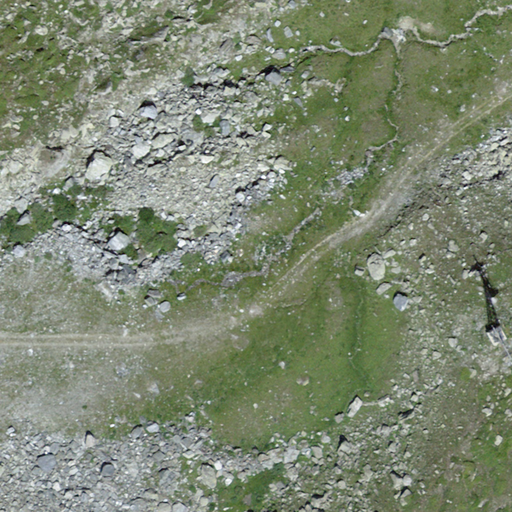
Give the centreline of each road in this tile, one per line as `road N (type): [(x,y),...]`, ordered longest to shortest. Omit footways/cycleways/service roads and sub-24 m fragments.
road 1 (track): [(193,331),(259,304),(316,250),(365,221),(427,150),(511,90)]
road 2 (track): [(193,331),(129,341),(0,338)]
